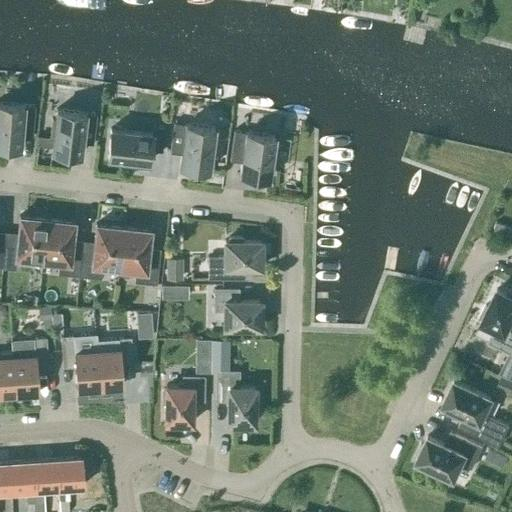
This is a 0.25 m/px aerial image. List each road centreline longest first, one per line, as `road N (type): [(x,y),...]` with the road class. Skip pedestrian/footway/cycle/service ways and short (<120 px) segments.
road 1 (residential): [(0,176),(285,216),(295,236),(296,450)]
road 2 (residential): [(371,469),(473,259),(511,257)]
road 3 (residential): [(129,443),(238,485),(296,450)]
road 4 (residential): [(129,443),(76,429),(0,435)]
